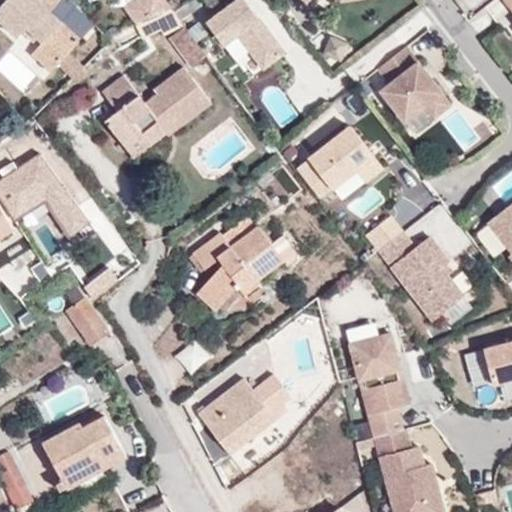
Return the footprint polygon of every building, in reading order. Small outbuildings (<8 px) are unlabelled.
[(44,44),(39,50),(58,68),(59,66),(70,55),(83,41),(37,0),(9,0),(0,10),(0,21),(19,39),(24,34),(28,29),(39,40),(44,44)] [(133,29),(140,26),(141,26),(172,10),(164,0),(148,0),(125,11),(133,29)] [(261,67),(283,49),(244,0),(212,26),(230,49),(241,41),(261,67)] [(511,0),(499,0),(511,16),(511,0)] [(165,34),(183,24),(172,10),(141,26),(145,35),(163,29),(165,34)] [(170,38),(189,66),(206,54),(185,27),(170,38)] [(24,34),(35,43),(39,40),(28,29),(24,34)] [(413,59),(416,56),(404,42),(372,66),(384,83),(375,90),(398,123),(422,105),(431,116),(448,104),(413,59)] [(34,56),(53,74),(58,68),(39,50),(34,56)] [(83,69),(70,55),(59,66),(72,79),(83,69)] [(142,132),(151,143),(167,131),(159,120),(171,110),(181,125),(212,102),(185,67),(155,89),(158,94),(146,103),(124,75),(104,91),(119,111),(107,120),(125,146),(142,132)] [(398,123),(407,135),(431,116),(422,105),(398,123)] [(167,131),(169,134),(181,125),(171,110),(159,120),(167,131)] [(351,129),(311,162),(338,195),(363,178),(367,184),(385,173),(351,129)] [(125,146),(133,156),(151,143),(142,132),(125,146)] [(338,195),(342,201),(367,184),(363,178),(338,195)] [(511,197),(479,222),(511,270),(511,197)] [(0,236),(15,227),(5,211),(0,213),(0,236)] [(257,229),(248,216),(223,235),(231,247),(257,229)] [(366,235),(378,250),(402,231),(389,216),(366,235)] [(197,292),(217,308),(220,306),(238,284),(243,291),(248,298),(263,287),(259,279),(283,261),(285,260),(273,243),(261,226),(257,229),(231,247),(223,235),(222,233),(194,253),(205,269),(220,258),(222,262),(197,292)] [(284,235),(273,243),(285,260),(283,261),(286,267),(287,266),(296,260),(296,252),(284,235)] [(399,239),(375,257),(427,328),(459,304),(437,275),(445,269),(426,244),(411,255),(399,239)] [(73,305),(66,310),(68,313),(87,300),(76,283),(64,291),(73,305)] [(220,306),(226,311),(243,291),(238,284),(220,306)] [(109,332),(87,300),(68,313),(90,345),(109,332)] [(348,344),(374,437),(376,436),(401,429),(395,407),(387,410),(385,403),(394,401),(407,397),(390,332),(348,344)] [(511,375),(511,337),(484,346),(493,381),(511,375)] [(290,397),(273,375),(254,390),(271,411),(290,397)] [(229,454),(276,418),(271,411),(254,390),(246,379),(199,414),(229,454)] [(395,407),(394,401),(385,403),(387,410),(395,407)] [(67,486),(67,487),(69,486),(103,469),(126,456),(105,415),(83,426),(81,422),(43,442),(64,480),(57,483),(60,489),(67,486)] [(395,511),(442,511),(438,497),(433,498),(431,491),(436,490),(430,468),(424,470),(419,451),(411,453),(404,429),(401,429),(376,436),(378,442),(395,511)] [(358,447),(378,442),(376,436),(374,437),(357,441),(358,447)] [(33,500),(9,451),(0,455),(0,475),(15,508),(33,500)] [(107,478),(103,469),(69,486),(73,495),(107,478)]
